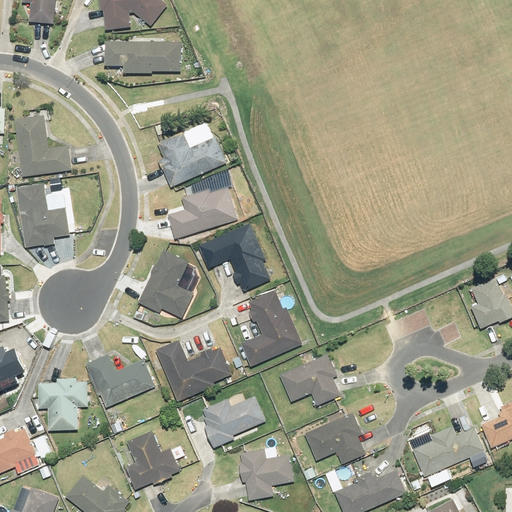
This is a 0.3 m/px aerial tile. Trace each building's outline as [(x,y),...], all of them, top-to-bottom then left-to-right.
[(57,0),(24,0),(24,2),(32,2),(31,21),(56,23),(57,0)] [(100,0),(101,8),(104,7),(107,27),(132,24),(130,11),(135,10),(152,22),(168,3),(164,0),(100,0)] [(182,40),(106,39),(105,64),(124,64),(124,71),(153,71),(153,69),(182,70),(182,40)] [(0,131),(8,131),(9,106),(0,105),(0,131)] [(47,114),(18,117),(26,176),(75,169),(71,143),(51,146),(47,114)] [(171,185),(227,161),(217,136),(192,147),(185,130),(159,141),(166,156),(160,158),(171,185)] [(48,181),(19,186),(28,246),(59,241),(58,236),(73,233),(68,206),(52,208),(48,181)] [(168,212),(176,237),(239,219),(230,185),(211,190),(211,187),(183,195),(187,207),(168,212)] [(252,221),(200,243),(210,266),(231,257),(236,270),(234,271),(239,283),(242,282),(245,290),(273,278),(264,259),(267,258),(252,221)] [(153,272),(139,301),(161,311),(163,307),(182,316),(195,291),(179,283),(190,260),(165,248),(157,263),(155,262),(151,270),(153,272)] [(0,275),(0,271),(0,319),(8,319),(7,299),(10,299),(10,291),(5,291),(4,275),(0,275)] [(480,301),(472,304),(482,326),(500,318),(501,320),(511,315),(511,302),(507,293),(504,294),(496,276),(473,287),(480,301)] [(242,344),(251,364),(303,341),(289,310),(290,309),(291,308),(291,307),(292,307),(292,306),(292,305),(292,304),(292,303),(292,302),(292,301),(292,300),(291,300),(291,299),(290,299),(289,298),(288,298),(287,298),(287,297),(286,297),(285,297),(284,297),(284,298),(279,300),(274,291),(250,304),(253,310),(249,312),(254,321),(257,319),(264,333),(242,344)] [(212,381),(230,373),(219,347),(187,360),(178,340),(157,349),(178,400),(214,386),(212,381)] [(0,387),(6,385),(9,393),(25,386),(19,372),(25,369),(16,349),(0,355),(0,387)] [(109,355),(87,363),(99,395),(101,394),(106,406),(149,389),(150,392),(156,390),(143,360),(115,371),(109,355)] [(317,403),(340,393),(333,377),(337,375),(328,355),(281,375),(291,401),(313,392),(317,403)] [(40,383),(39,407),(49,407),(48,429),(78,430),(79,405),(86,406),(86,382),(75,382),(76,378),(59,378),(59,383),(40,383)] [(239,394),(204,409),(207,417),(204,418),(208,425),(204,426),(213,446),(233,437),(232,434),(265,420),(255,396),(243,402),(239,394)] [(483,423),(493,446),(511,437),(511,399),(501,404),(503,409),(500,410),(501,415),(483,423)] [(36,443),(32,445),(17,409),(0,416),(0,471),(15,465),(19,473),(39,464),(37,458),(51,452),(44,435),(35,439),(36,443)] [(307,434),(318,459),(337,451),(343,462),(365,452),(358,435),(362,434),(353,414),(307,434)] [(38,418),(31,421),(36,434),(44,431),(38,418)] [(414,448),(426,474),(485,448),(475,425),(457,433),(453,424),(432,434),(435,439),(414,448)] [(161,453),(152,432),(127,443),(136,462),(126,466),(136,488),(180,470),(171,449),(161,453)] [(276,447),(241,452),(243,463),(239,463),(242,481),(246,480),(248,497),(273,494),(272,484),(292,482),(288,454),(277,456),(276,447)] [(50,463),(40,466),(44,477),(54,473),(50,463)] [(375,474),(336,491),(345,511),(358,511),(406,491),(396,470),(377,478),(375,474)] [(85,476),(66,495),(87,511),(120,511),(129,501),(109,486),(104,491),(85,476)] [(52,511),(58,496),(24,485),(16,509),(12,507),(11,511),(52,511)] [(428,511),(459,511),(453,499),(428,511)]
